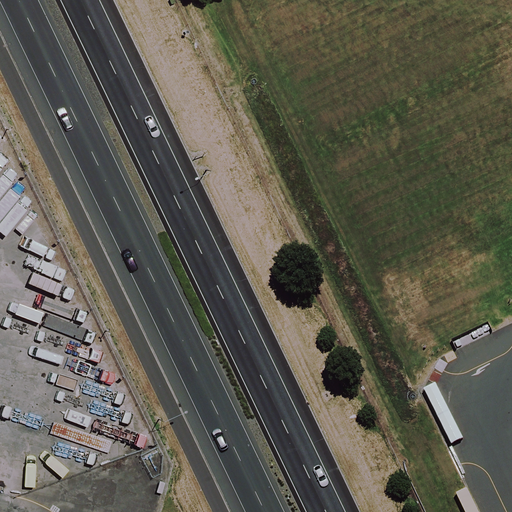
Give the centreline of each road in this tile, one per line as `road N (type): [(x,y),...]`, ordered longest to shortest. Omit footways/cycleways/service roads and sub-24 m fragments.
road 1 (trunk): [(265,511),(18,0)]
road 2 (trunk): [(80,0),(326,511)]
